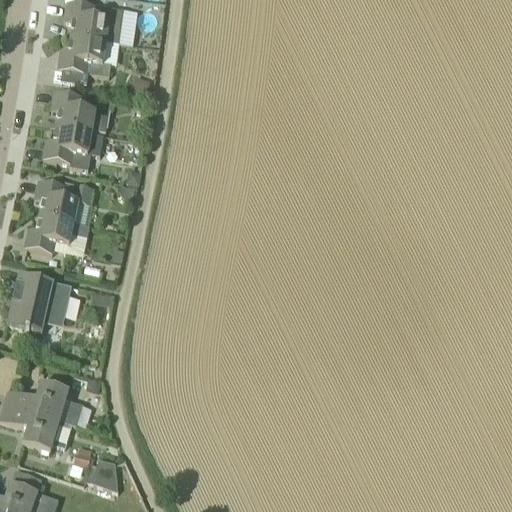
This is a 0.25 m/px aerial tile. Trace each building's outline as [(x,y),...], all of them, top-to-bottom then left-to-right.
[(106,48),(118,49),(123,15),(67,7),(65,27),(73,28),(71,43),(106,48)] [(110,83),(111,71),(103,70),(106,48),(71,43),(68,57),(61,56),(58,75),(110,83)] [(148,86),(137,82),(132,94),(144,99),(148,86)] [(57,132),(92,138),(92,135),(106,138),(109,122),(95,120),(96,117),(82,115),(84,102),(55,97),(51,116),(59,117),(57,132)] [(43,165),(86,172),(92,138),(57,132),(54,146),(46,145),(43,165)] [(138,191),(140,178),(128,176),(125,189),(138,191)] [(42,207),(39,222),(73,230),(78,208),(90,210),(93,194),(59,186),(58,190),(38,186),(34,205),(42,207)] [(53,260),(55,249),(69,252),(71,240),(87,244),(89,233),(73,230),(39,222),(36,236),(28,234),(24,254),(53,260)] [(111,265),(121,267),(124,256),(114,254),(111,265)] [(68,292),(21,281),(18,280),(6,330),(25,335),(24,337),(28,338),(29,336),(41,339),(45,324),(60,328),(68,292)] [(111,304),(111,303),(111,301),(110,301),(108,301),(93,299),(91,309),(110,312),(111,304)] [(98,397),(101,388),(88,384),(85,394),(98,397)] [(77,432),(83,411),(66,406),(69,397),(41,389),(36,404),(8,396),(4,411),(72,431),(77,432)] [(72,431),(4,411),(0,423),(0,426),(27,435),(23,451),(50,459),(53,451),(65,455),(72,431)] [(72,468),(87,473),(90,463),(89,463),(77,459),(75,459),(72,468)] [(112,465),(94,468),(96,481),(114,478),(112,465)] [(0,511),(31,511),(36,499),(41,485),(15,477),(11,490),(10,490),(5,506),(0,503),(0,511)]
